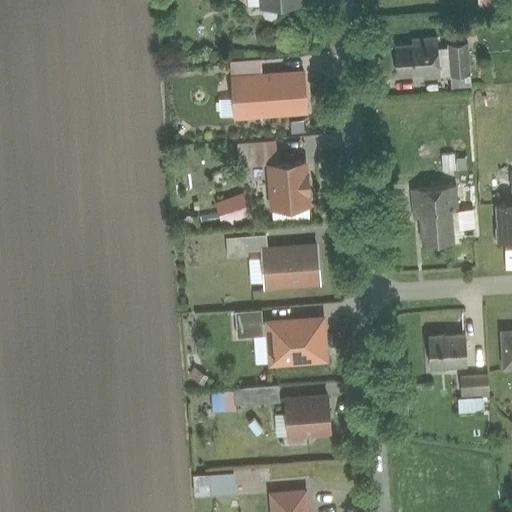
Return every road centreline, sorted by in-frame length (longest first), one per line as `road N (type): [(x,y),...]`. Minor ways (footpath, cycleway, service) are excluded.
road 1 (residential): [(373,300),(350,0)]
road 2 (residential): [(388,511),(373,300)]
road 3 (residential): [(373,300),(511,293)]
